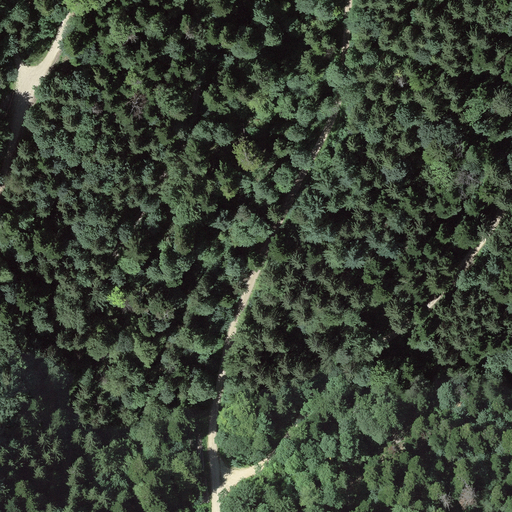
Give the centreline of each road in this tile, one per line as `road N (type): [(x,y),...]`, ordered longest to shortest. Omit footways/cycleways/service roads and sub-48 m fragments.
road 1 (track): [(205,0),(196,108),(74,347),(65,511)]
road 2 (track): [(212,426),(229,339),(344,84),(345,0)]
road 3 (track): [(216,487),(263,461),(325,389),(418,311),(511,190)]
road 4 (track): [(511,377),(321,511)]
road 5 (track): [(0,186),(17,109),(23,0)]
road 6 (track): [(64,0),(60,41),(17,109)]
